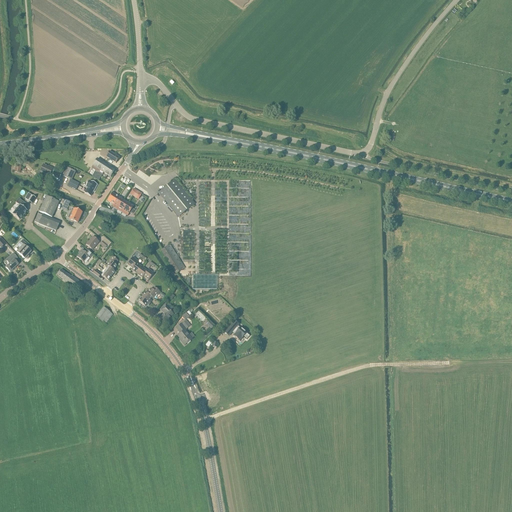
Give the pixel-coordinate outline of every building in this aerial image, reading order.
[(106,157),(111,160),(114,155),(109,152),(106,157)] [(114,155),(111,160),(116,163),(119,158),(114,155)] [(91,168),(98,173),(100,170),(101,171),(105,164),(97,159),(91,168)] [(115,170),(105,164),(101,171),(100,170),(98,173),(102,175),(104,173),(111,177),(115,170)] [(43,165),(40,171),(39,171),(38,171),(37,174),(37,175),(41,177),(42,176),(43,173),(49,176),(53,169),(43,165)] [(67,168),(63,176),(71,180),(75,171),(67,168)] [(56,189),(58,184),(48,180),(46,184),(56,189)] [(159,193),(162,197),(178,217),(194,204),(175,180),(159,193)] [(88,188),(85,193),(91,196),(93,191),(94,191),(97,185),(91,182),(89,181),(86,187),(88,188)] [(69,182),(67,186),(76,190),(78,187),(69,182)] [(112,193),(108,201),(113,205),(112,206),(126,215),(128,216),(130,213),(132,209),(134,207),(132,205),(112,193)] [(25,199),(32,204),(36,198),(28,194),(25,199)] [(59,202),(54,200),(46,196),(39,212),(52,218),(59,202)] [(23,208),(26,205),(19,199),(16,202),(20,206),(13,215),(19,220),(27,211),(23,208)] [(143,204),(134,211),(156,242),(165,236),(157,224),(165,219),(151,199),(143,204)] [(72,213),(69,219),(78,223),(82,213),(74,209),(72,208),(70,212),(72,213)] [(38,213),(35,222),(39,224),(56,231),(60,222),(38,213)] [(86,245),(90,248),(92,250),(99,242),(96,240),(93,237),(86,245)] [(105,238),(103,242),(102,242),(100,245),(105,248),(106,249),(111,243),(105,238)] [(17,252),(21,255),(25,259),(25,258),(26,259),(27,259),(28,259),(29,258),(29,257),(29,256),(28,255),(31,252),(27,248),(29,246),(23,240),(19,244),(21,247),(17,252)] [(170,243),(161,249),(175,273),(184,267),(170,243)] [(87,250),(85,252),(82,250),(80,252),(81,253),(77,257),(83,262),(89,256),(90,257),(92,255),(87,250)] [(6,267),(7,268),(10,272),(18,264),(15,260),(17,258),(13,254),(6,260),(8,262),(8,263),(9,264),(8,265),(6,267)] [(107,265),(108,267),(113,270),(114,270),(117,266),(115,264),(118,261),(112,257),(109,260),(110,261),(107,265)] [(127,265),(133,269),(136,263),(138,262),(132,258),(127,265)] [(131,270),(137,274),(142,268),(136,263),(133,269),(131,270)] [(115,271),(114,270),(113,270),(108,267),(107,269),(105,268),(103,270),(112,276),(115,271)] [(142,278),(143,277),(147,271),(142,268),(137,274),(142,278)] [(89,294),(81,289),(84,285),(72,277),(71,277),(61,270),(57,275),(63,279),(62,281),(79,292),(78,293),(86,299),(89,294)] [(102,272),(104,273),(102,276),(108,281),(112,276),(103,270),(102,272)] [(149,281),(154,274),(148,270),(147,271),(143,277),(149,281)] [(152,297),(154,299),(157,294),(158,295),(160,292),(154,287),(152,290),(151,289),(147,293),(152,297)] [(149,302),(152,297),(147,293),(146,292),(142,297),(149,302)] [(151,304),(149,302),(142,297),(139,301),(145,306),(147,304),(149,306),(151,304)] [(165,323),(169,319),(173,315),(170,312),(172,310),(166,304),(161,309),(163,311),(163,312),(163,313),(164,314),(160,318),(165,323)] [(104,307),(100,311),(96,317),(105,324),(113,315),(104,307)] [(199,311),(196,314),(201,321),(205,318),(199,311)] [(182,323),(180,325),(176,328),(180,333),(177,336),(182,341),(181,342),(184,346),(192,340),(185,331),(187,330),(182,323)] [(234,328),(228,335),(232,338),(235,335),(236,336),(235,337),(239,341),(243,337),(247,339),(249,336),(246,333),(242,330),(241,329),(240,328),(241,327),(237,325),(234,328)]
